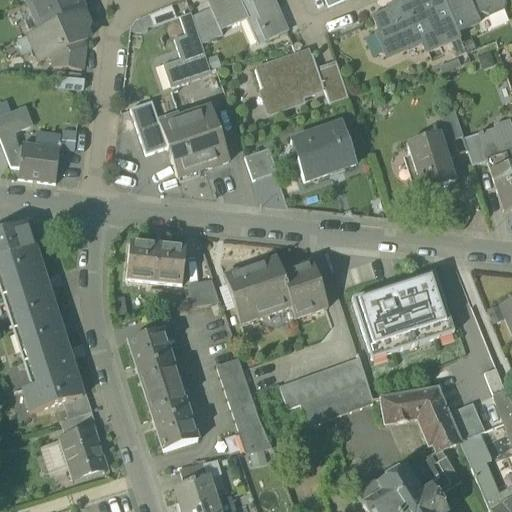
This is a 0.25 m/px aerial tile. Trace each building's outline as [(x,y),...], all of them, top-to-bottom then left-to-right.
[(38,0),(27,5),(32,17),(27,19),(25,26),(30,37),(81,14),(83,13),(79,5),(76,0),(38,0)] [(261,33),(265,44),(287,35),(271,0),(216,0),(207,4),(211,12),(220,32),(246,21),(252,36),(261,33)] [(323,0),(328,10),(350,0),(323,0)] [(460,41),(457,34),(443,3),(441,0),(412,0),(403,4),(405,9),(390,16),(388,11),(371,18),(378,33),(374,35),(382,52),(384,56),(401,49),(404,54),(421,47),(425,56),(460,41)] [(449,0),(443,3),(457,34),(479,25),(476,17),(482,15),(488,18),(503,12),(505,7),(501,0),(449,0)] [(403,4),(388,11),(390,16),(405,9),(403,4)] [(171,8),(149,18),(155,31),(177,21),(171,8)] [(181,63),(188,85),(200,81),(211,77),(203,55),(201,47),(222,38),(220,32),(211,12),(192,20),(190,16),(179,20),(186,38),(191,51),(185,53),(187,60),(181,63)] [(87,28),(81,14),(30,37),(28,38),(33,49),(32,50),(30,56),(32,61),(38,64),(51,58),(82,44),(87,42),(84,36),(87,28)] [(155,31),(149,18),(138,22),(132,29),(131,35),(143,36),(155,31)] [(261,33),(252,36),(256,47),(265,44),(261,33)] [(382,52),(374,35),(364,39),(371,56),(382,52)] [(33,49),(28,38),(15,43),(22,59),(30,56),(32,50),(33,49)] [(174,42),(181,63),(187,60),(185,53),(191,51),(186,38),(174,42)] [(52,70),(81,73),(85,50),(82,44),(51,58),(53,63),(52,70)] [(401,49),(384,56),(386,62),(404,54),(401,49)] [(300,61),(302,59),(302,58),(301,58),(255,73),(261,93),(263,93),(270,114),(303,103),(302,99),(324,92),(317,74),(312,58),(308,60),(304,65),(300,61)] [(188,85),(181,63),(165,68),(171,88),(172,91),(188,85)] [(324,92),(329,108),(348,102),(336,67),(317,74),(324,92)] [(84,83),(56,80),(55,92),(83,95),(84,83)] [(0,106),(0,121),(11,117),(6,104),(0,106)] [(166,152),(158,129),(151,106),(129,113),(145,159),(166,152)] [(166,152),(177,182),(229,165),(211,111),(158,129),(166,152)] [(22,147),(21,151),(16,151),(13,136),(30,129),(24,113),(11,117),(0,121),(0,145),(10,171),(19,171),(17,183),(55,187),(59,154),(59,152),(34,149),(22,147)] [(446,135),(450,145),(463,141),(454,116),(440,121),(445,135),(446,135)] [(511,132),(510,127),(479,137),(487,163),(486,163),(486,165),(490,175),(503,217),(511,214),(511,132)] [(296,165),(303,186),(355,168),(342,128),(297,143),(304,163),(296,165)] [(62,133),(61,138),(59,152),(59,154),(73,156),(76,135),(62,133)] [(34,149),(59,152),(61,138),(36,135),(34,149)] [(410,184),(415,199),(455,186),(447,162),(455,160),(450,145),(446,135),(445,135),(406,148),(417,181),(410,184)] [(468,155),(472,170),(486,165),(486,163),(487,163),(479,137),(463,142),(468,155)] [(450,145),(455,160),(468,155),(463,142),(463,141),(450,145)] [(290,146),(296,165),(304,163),(297,143),(290,146)] [(244,161),(252,184),(277,176),(268,152),(244,161)] [(0,235),(0,262),(34,252),(34,251),(26,228),(0,235)] [(26,228),(34,251),(38,250),(32,232),(26,228)] [(125,283),(180,289),(184,254),(130,247),(125,283)] [(0,262),(0,276),(18,334),(56,322),(34,252),(0,262)] [(224,284),(238,325),(256,319),(257,323),(291,311),(293,318),(309,312),(311,317),(327,311),(312,268),(281,279),(275,263),(240,275),(241,278),(224,284)] [(435,332),(450,327),(433,275),(351,302),(368,354),(383,349),(386,358),(417,348),(414,339),(427,335),(430,344),(438,341),(435,332)] [(187,289),(193,313),(220,308),(216,295),(213,284),(187,289)] [(505,323),(511,340),(511,302),(499,309),(505,323)] [(505,323),(499,309),(486,314),(492,328),(505,323)] [(81,400),(56,322),(18,334),(36,389),(22,394),(29,417),(63,407),(82,401),(81,400)] [(435,332),(438,341),(453,336),(450,327),(435,332)] [(127,345),(163,456),(197,445),(161,334),(127,345)] [(414,339),(417,348),(430,344),(427,335),(414,339)] [(383,349),(368,354),(371,363),(386,358),(383,349)] [(304,429),(371,404),(358,362),(279,391),(288,414),(291,413),(297,411),(304,429)] [(218,372),(247,458),(250,457),(270,450),(251,397),(240,364),(218,372)] [(492,400),(504,395),(495,372),(483,377),(492,400)] [(432,448),(435,455),(436,456),(440,454),(459,447),(437,393),(380,403),(384,428),(417,422),(428,450),(432,448)] [(511,414),(504,395),(492,400),(511,450),(511,414)] [(63,407),(68,423),(88,417),(91,416),(85,399),(81,400),(82,401),(63,407)] [(256,409),(263,431),(275,426),(273,421),(276,418),(272,406),(268,405),(267,405),(256,409)] [(448,418),(460,446),(474,440),(480,438),(483,437),(471,408),(448,418)] [(93,432),(88,417),(68,423),(56,427),(61,442),(93,432)] [(72,474),(74,482),(106,472),(93,432),(61,442),(61,443),(72,474)] [(460,446),(465,458),(479,452),(485,466),(491,463),(480,438),(474,440),(460,446)] [(72,474),(61,443),(39,450),(49,482),(72,474)] [(485,466),(479,452),(465,458),(487,511),(499,511),(511,504),(511,502),(506,493),(498,497),(485,466)] [(264,454),(250,457),(253,471),(267,468),(264,454)] [(435,455),(405,474),(418,497),(428,492),(433,501),(459,486),(440,454),(436,456),(435,455)] [(202,468),(203,469),(206,480),(207,483),(222,478),(217,465),(202,468)] [(179,474),(183,487),(206,480),(203,469),(179,474)] [(440,511),(433,501),(428,492),(418,497),(405,474),(380,493),(376,486),(372,485),(357,494),(356,499),(363,511),(440,511)] [(173,490),(180,511),(193,511),(215,505),(207,483),(206,480),(183,487),(173,490)] [(234,511),(231,500),(215,505),(216,511),(234,511)]
